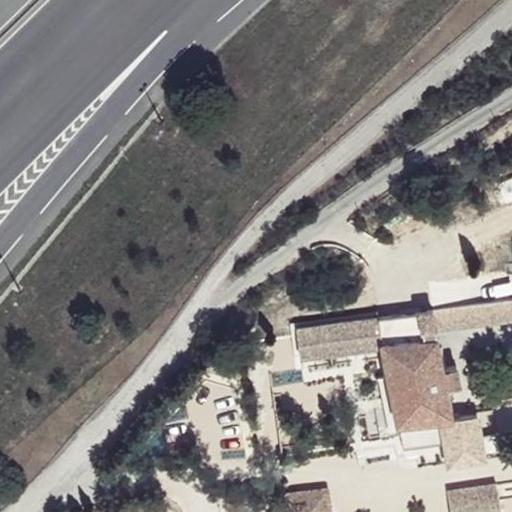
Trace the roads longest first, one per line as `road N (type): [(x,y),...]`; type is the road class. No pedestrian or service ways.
road 1 (residential): [(511,37),(279,230),(188,363)]
road 2 (residential): [(511,107),(352,208),(188,363)]
road 3 (motorway): [(0,263),(145,87),(197,0)]
road 4 (residential): [(188,363),(31,511)]
road 5 (motorway): [(0,136),(152,0)]
